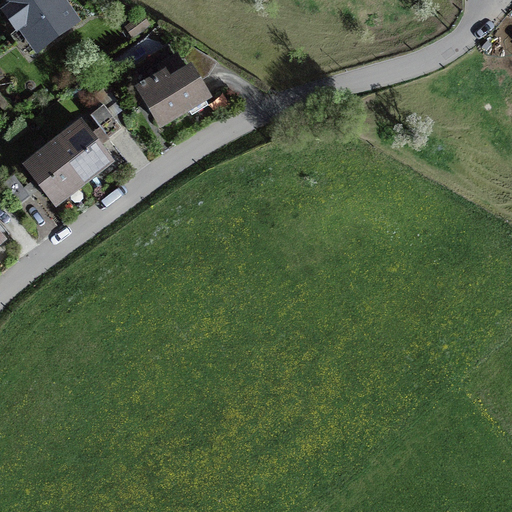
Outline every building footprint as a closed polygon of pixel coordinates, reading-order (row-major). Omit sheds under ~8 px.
[(57,0),(19,0),(3,12),(16,30),(23,25),(37,46),(73,20),(57,0)] [(134,23),(139,31),(148,25),(143,16),(134,23)] [(185,59),(177,58),(168,45),(128,69),(160,124),(208,96),(198,80),(208,75),(215,63),(192,48),(185,59)] [(102,106),(90,116),(107,136),(119,127),(102,106)] [(111,160),(82,122),(53,144),(83,182),(111,160)] [(83,182),(53,144),(25,167),(55,204),(83,182)] [(15,176),(4,183),(19,204),(30,196),(15,176)]
